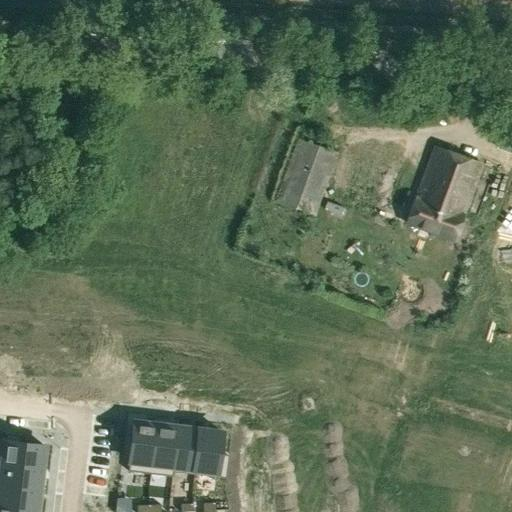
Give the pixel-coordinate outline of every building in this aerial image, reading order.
[(276,201),(314,214),(336,152),(298,139),(276,201)] [(416,197),(406,223),(456,240),(465,214),(463,214),(482,163),(435,146),(417,197),(416,197)] [(129,461),(128,471),(150,474),(156,424),(134,421),(129,461)] [(156,424),(150,474),(172,476),(173,472),(172,472),(178,427),(156,424)] [(178,427),(172,472),(173,472),(193,474),(199,429),(178,427)] [(199,429),(193,474),(226,478),(229,455),(219,454),(221,432),(199,429)] [(5,433),(1,463),(41,468),(44,446),(20,443),(21,435),(5,433)] [(1,463),(0,472),(0,484),(39,490),(41,468),(1,463)] [(0,484),(0,506),(36,511),(39,490),(0,484)] [(214,502),(202,503),(203,511),(215,510),(214,502)] [(192,503),(180,504),(180,511),(192,511),(192,503)]
